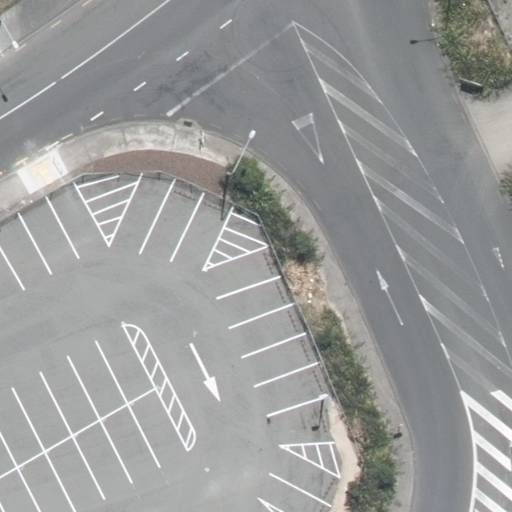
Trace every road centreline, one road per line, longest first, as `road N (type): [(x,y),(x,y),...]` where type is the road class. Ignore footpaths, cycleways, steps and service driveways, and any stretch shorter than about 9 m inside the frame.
road 1 (trunk): [(444,511),(447,457),(435,400),(227,0)]
road 2 (trunk): [(365,0),(474,193),(511,278)]
road 3 (unclassified): [(170,0),(0,116)]
